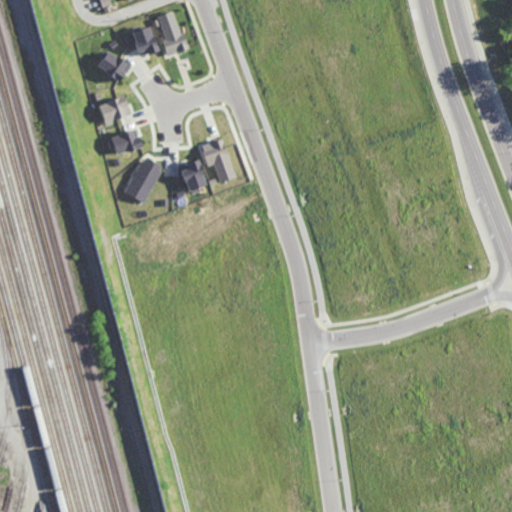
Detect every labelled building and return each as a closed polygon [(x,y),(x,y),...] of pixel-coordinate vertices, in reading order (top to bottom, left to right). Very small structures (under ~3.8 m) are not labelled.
[(155,16),(163,40),(161,41),(165,56),(185,50),(173,11),(155,16)] [(138,58),(156,51),(147,26),(129,33),(138,58)] [(95,68),(119,81),(128,64),(104,51),(95,68)] [(128,115),(122,96),(97,104),(103,122),(128,115)] [(109,137),(114,155),(139,147),(134,129),(109,137)] [(217,182),(231,179),(222,139),(199,144),(205,166),(213,164),(217,182)] [(123,194),(144,203),(160,166),(140,157),(123,194)] [(204,186),(196,160),(177,166),(185,191),(204,186)]
